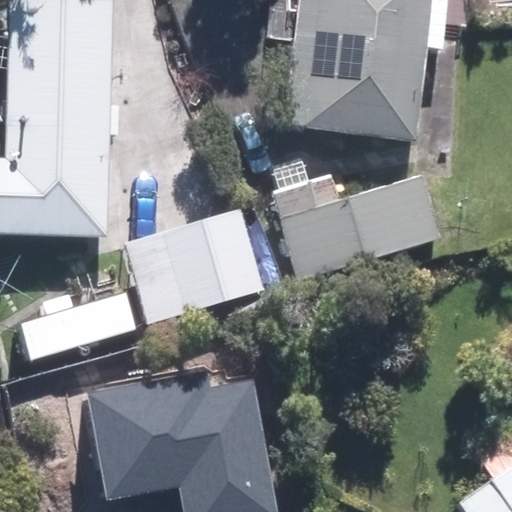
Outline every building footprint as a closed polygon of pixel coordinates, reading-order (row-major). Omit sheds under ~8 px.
[(115,0),(9,0),(9,3),(0,2),(0,67),(7,68),(4,159),(0,159),(0,236),(110,240),(113,136),(116,136),(117,105),(112,105),(115,0)] [(296,0),(294,16),(266,13),(262,41),(291,45),(280,126),(412,143),(424,53),(437,54),(444,0),(296,0)] [(327,180),(267,198),(296,286),(437,242),(416,180),(335,203),(327,180)] [(119,243),(123,255),(147,341),(267,307),(240,209),(119,243)] [(491,481),(487,484),(507,511),(511,511),(511,427),(472,456),(491,481)]
